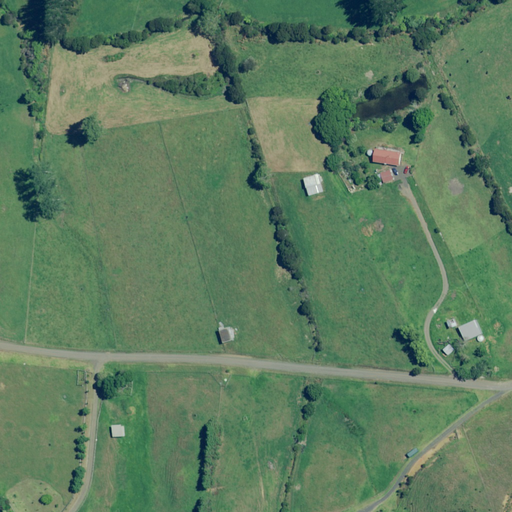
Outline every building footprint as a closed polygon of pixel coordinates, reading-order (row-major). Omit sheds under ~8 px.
[(403,153),(377,149),(375,163),(401,167),(403,153)] [(459,326),(456,320),(448,323),(451,330),(459,326)] [(483,335),(477,321),(460,328),(466,342),(483,335)] [(233,341),(230,330),(221,332),(225,344),(233,341)] [(456,350),(451,345),(444,351),(449,356),(456,350)] [(126,437),(125,426),(114,426),(115,437),(126,437)]
